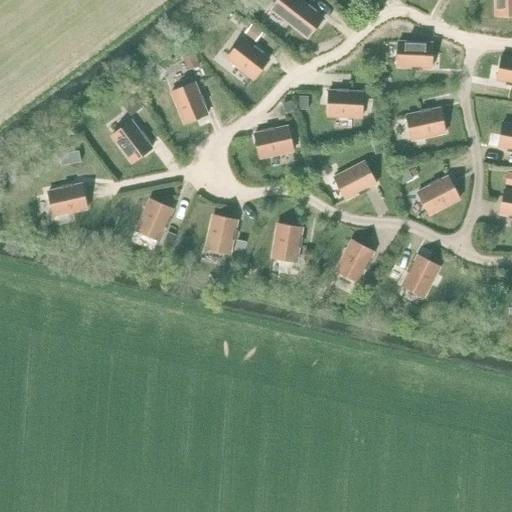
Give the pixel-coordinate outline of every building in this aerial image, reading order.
[(277,0),(270,9),(281,17),(308,38),(323,19),(299,0),(277,0)] [(511,0),(495,0),(495,16),(511,15),(511,0)] [(252,26),(245,34),(255,41),(261,33),(252,26)] [(242,38),(227,58),(254,79),(269,60),(242,38)] [(398,42),(397,67),(431,68),(432,43),(398,42)] [(194,55),(184,59),(188,70),(198,66),(194,55)] [(511,57),(501,56),(497,81),(511,83),(511,57)] [(194,83),(171,92),(184,124),(207,114),(194,83)] [(328,91),(327,116),(362,118),(363,93),(328,91)] [(134,98),(125,105),(132,114),(141,107),(134,98)] [(283,103),(286,114),(295,112),(292,100),(283,103)] [(440,108),(406,116),(412,140),(445,133),(440,108)] [(131,121),(111,136),(132,163),(152,148),(131,121)] [(511,124),(503,123),(498,147),(511,149),(511,124)] [(288,126),(254,134),(260,158),(293,151),(288,126)] [(79,151),(69,153),(71,164),(81,162),(79,151)] [(365,162),(334,178),(346,200),(376,184),(365,162)] [(83,178),(95,176),(93,167),(81,169),(83,178)] [(408,170),(398,175),(402,184),(413,179),(408,170)] [(448,177),(418,193),(429,215),(460,199),(448,177)] [(82,184),(48,192),(54,216),(87,209),(82,184)] [(511,190),(504,189),(500,214),(511,216),(511,190)] [(150,199),(136,231),(159,241),(173,209),(150,199)] [(213,215),(205,249),(230,254),(237,220),(213,215)] [(277,224),(272,258),(296,262),(302,228),(277,224)] [(247,242),(236,239),(234,249),(245,251),(247,242)] [(352,240),(336,271),(358,282),(374,252),(352,240)] [(306,249),(304,260),(313,262),(315,250),(306,249)] [(418,255),(402,286),(424,297),(440,267),(418,255)] [(398,284),(402,276),(392,270),(387,279),(398,284)] [(363,286),(371,290),(377,280),(369,276),(363,286)]
